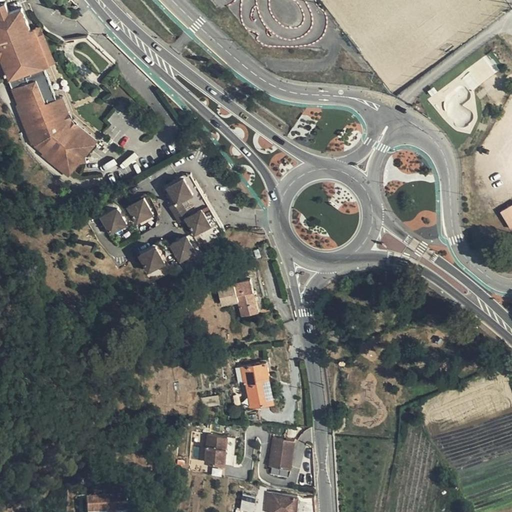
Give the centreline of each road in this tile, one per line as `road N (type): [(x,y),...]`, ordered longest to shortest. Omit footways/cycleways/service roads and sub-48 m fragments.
road 1 (primary): [(329,168),(301,156),(110,15)]
road 2 (primary): [(110,15),(238,142),(267,176),(279,208)]
road 3 (residential): [(173,0),(264,81),(389,112)]
road 4 (unknown): [(390,511),(405,404),(381,282)]
road 5 (residential): [(389,112),(437,144),(455,240),(468,263),(511,287)]
road 6 (tertiary): [(302,312),(327,511)]
road 7 (primary): [(347,255),(404,260),(511,334)]
road 8 (primary): [(511,330),(372,206)]
